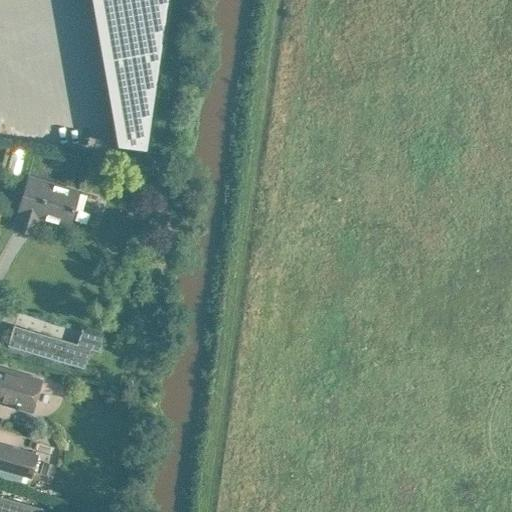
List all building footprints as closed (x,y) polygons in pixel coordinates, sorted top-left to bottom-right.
[(95,0),(122,142),(154,147),(173,0),(95,0)] [(69,226),(70,222),(78,193),(29,179),(15,227),(35,233),(40,217),(69,226)] [(8,345),(10,345),(84,368),(89,349),(100,352),(102,335),(82,329),(77,344),(14,325),(8,345)] [(40,380),(0,367),(0,401),(15,406),(14,408),(18,409),(19,408),(31,411),(40,380)] [(37,455),(0,444),(0,468),(30,478),(37,455)] [(0,495),(0,511),(42,511),(44,509),(0,495)]
